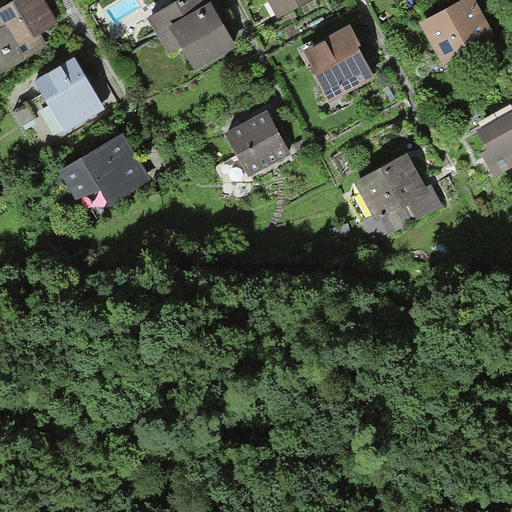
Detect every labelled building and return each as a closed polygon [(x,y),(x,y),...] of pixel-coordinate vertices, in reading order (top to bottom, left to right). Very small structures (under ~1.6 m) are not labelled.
[(58,24),(44,0),(15,0),(0,8),(0,73),(49,47),(42,33),(58,24)] [(240,48),(212,0),(176,0),(147,17),(168,54),(180,47),(195,73),(240,48)] [(268,0),(275,14),(308,0),(268,0)] [(496,35),(473,0),(460,0),(419,27),(445,67),(496,35)] [(327,101),(376,71),(347,23),(298,52),(327,101)] [(102,107),(72,57),(32,82),(62,131),(102,107)] [(511,159),(511,106),(481,124),(503,164),(511,159)] [(292,153),(268,109),(223,133),(247,177),(292,153)] [(151,181),(123,135),(60,171),(76,199),(99,186),(110,205),(151,181)] [(437,204),(406,151),(355,182),(387,234),(437,204)]
